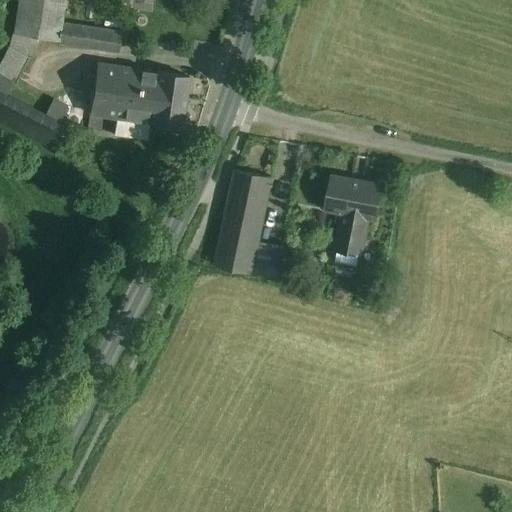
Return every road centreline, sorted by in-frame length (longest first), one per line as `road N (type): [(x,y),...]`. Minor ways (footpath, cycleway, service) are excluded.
road 1 (tertiary): [(31,511),(231,107),(264,0)]
road 2 (track): [(231,107),(511,169)]
